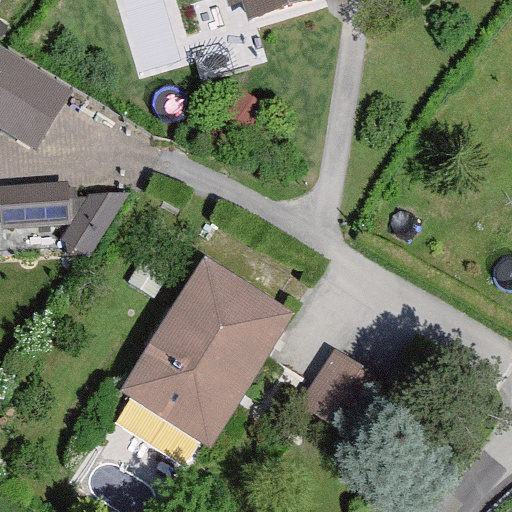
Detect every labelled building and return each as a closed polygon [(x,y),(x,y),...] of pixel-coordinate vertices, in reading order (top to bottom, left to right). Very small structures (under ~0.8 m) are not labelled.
[(226,0),(233,24),(318,0),(226,0)] [(3,50),(0,55),(0,125),(35,146),(69,88),(3,50)] [(67,185),(2,190),(6,230),(70,224),(61,238),(87,256),(132,192),(68,197),(67,185)] [(304,313),(213,259),(134,391),(224,445),(304,313)] [(399,385),(339,350),(306,408),(366,443),(399,385)]
